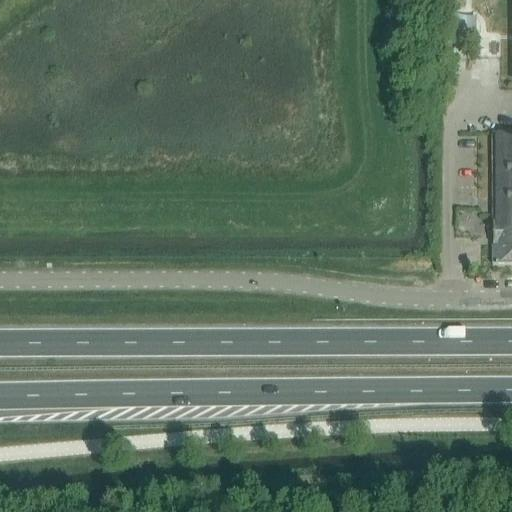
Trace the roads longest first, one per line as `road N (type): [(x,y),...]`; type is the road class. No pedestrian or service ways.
road 1 (unclassified): [(0,281),(255,282),(382,297),(511,298)]
road 2 (trunk): [(0,398),(511,390)]
road 3 (trunk): [(511,343),(0,345)]
